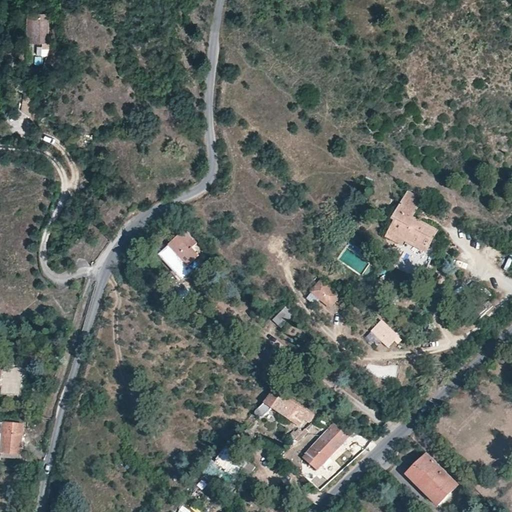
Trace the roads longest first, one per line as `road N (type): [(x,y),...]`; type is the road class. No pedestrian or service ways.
road 1 (residential): [(223,0),(209,95),(211,175),(152,212),(103,270),(40,511)]
road 2 (residential): [(320,511),(511,329)]
road 3 (unknown): [(511,283),(446,342),(365,355),(347,351),(304,311)]
